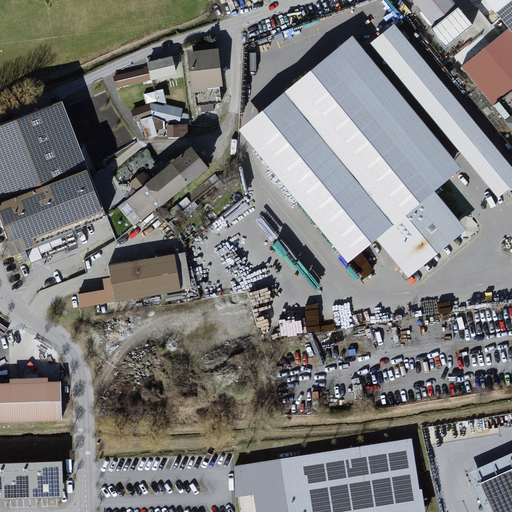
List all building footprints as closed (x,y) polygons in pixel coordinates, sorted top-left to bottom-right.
[(457,1),(455,0),(410,0),(431,24),(457,1)] [(511,0),(502,0),(489,12),(504,28),(461,66),(494,103),(511,86),(511,0)] [(460,9),(432,32),(447,50),(475,27),(460,9)] [(511,181),(511,169),(392,23),(369,42),(495,196),(511,181)] [(457,166),(350,34),(233,128),(341,260),(372,235),(405,276),(464,228),(430,188),(457,166)] [(218,49),(186,51),(189,90),(221,87),(218,49)] [(148,63),(153,81),(178,75),(173,56),(148,63)] [(148,66),(114,75),(117,88),(151,79),(148,66)] [(155,119),(182,123),(184,107),(168,105),(164,88),(145,93),(148,105),(133,108),(135,120),(142,121),(147,139),(159,137),(155,120),(155,119)] [(59,100),(0,121),(0,252),(0,253),(102,216),(59,100)] [(511,110),(500,120),(511,135),(511,110)] [(169,138),(189,137),(188,125),(168,126),(169,138)] [(199,166),(182,146),(123,199),(141,219),(199,166)] [(169,253),(104,265),(110,300),(176,289),(169,253)] [(58,380),(0,381),(0,419),(59,418),(58,380)] [(414,436),(231,462),(236,494),(254,491),(256,511),(367,511),(376,511),(424,504),(414,436)] [(0,501),(66,501),(65,464),(0,465),(0,501)] [(511,511),(511,465),(479,481),(493,511),(511,511)]
